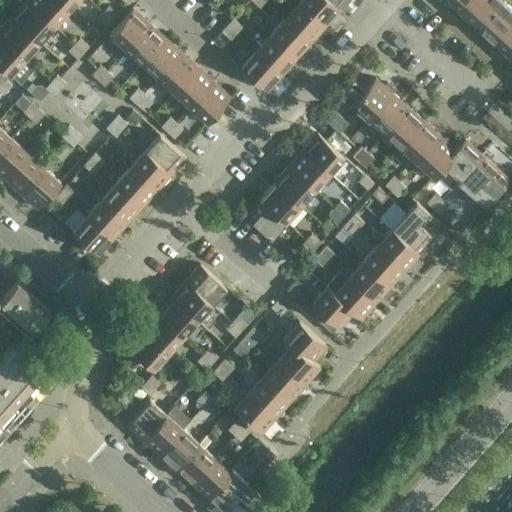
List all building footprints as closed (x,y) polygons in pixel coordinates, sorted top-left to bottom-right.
[(54,25),(26,0),(25,0),(12,16),(40,41),(54,25)] [(69,9),(58,0),(26,0),(54,25),(69,9)] [(76,0),(58,0),(69,9),(76,0)] [(343,12),(329,0),(299,0),(299,1),(325,25),(339,9),(343,13),(343,12)] [(329,0),(343,12),(350,5),(346,2),(347,0),(329,0)] [(450,0),(464,12),(474,0),(450,0)] [(502,0),(474,0),(464,12),(480,26),(503,0),(502,0)] [(511,8),(503,0),(480,26),(496,41),(511,22),(511,8)] [(325,25),(299,1),(284,17),(311,41),(325,25)] [(112,19),(118,13),(108,4),(102,10),(112,19)] [(133,7),(109,33),(126,48),(149,22),(133,7)] [(112,19),(102,10),(96,17),(106,26),(112,19)] [(40,41),(12,16),(0,28),(0,34),(25,57),(40,41)] [(242,26),(232,17),(226,23),(236,33),(242,26)] [(311,41),(284,17),(270,34),(296,57),(311,41)] [(149,22),(126,48),(142,63),(165,36),(149,22)] [(511,22),(496,41),(511,55),(511,54),(511,22)] [(236,33),(226,23),(221,30),(231,39),(236,33)] [(25,57),(0,34),(0,64),(10,74),(25,57)] [(296,57),(270,34),(255,50),(282,73),(296,57)] [(83,51),(89,45),(79,36),(73,42),(83,51)] [(165,36),(142,63),(158,77),(182,51),(165,36)] [(83,51),(73,42),(67,49),(77,58),(83,51)] [(282,73),(255,50),(240,66),(267,90),(282,73)] [(182,51),(158,77),(174,92),(198,65),(182,51)] [(98,79),(107,69),(100,63),(91,73),(98,79)] [(198,65),(174,92),(190,106),(214,80),(198,65)] [(104,85),(110,79),(113,75),(107,69),(98,79),(104,85)] [(60,89),(63,85),(66,82),(57,74),(51,80),(60,89)] [(364,89),(353,79),(339,95),(367,119),(395,88),(388,81),(385,85),(375,77),(364,89)] [(0,90),(3,93),(12,84),(6,78),(0,84),(0,90)] [(60,89),(51,80),(45,86),(55,95),(60,89)] [(214,80),(190,106),(207,121),(230,95),(214,80)] [(137,86),(128,96),(135,102),(144,92),(137,86)] [(395,88),(367,119),(368,121),(370,118),(385,132),(408,106),(393,92),(396,88),(395,88)] [(144,92),(135,102),(142,108),(151,98),(144,92)] [(29,116),(38,107),(31,101),(23,111),(29,116)] [(336,111),(329,105),(320,115),(327,121),(336,111)] [(408,106),(385,132),(401,146),(424,120),(408,106)] [(36,122),(44,113),(38,107),(29,116),(36,122)] [(134,124),(141,116),(133,108),(125,117),(134,124)] [(127,122),(123,118),(117,113),(111,120),(121,129),(127,122)] [(167,131),(176,121),(170,115),(160,125),(167,131)] [(121,129),(111,120),(105,126),(115,136),(121,129)] [(424,120),(401,146),(417,161),(440,135),(424,120)] [(167,131),(173,137),(183,127),(176,121),(167,131)] [(68,123),(63,129),(60,133),(67,140),(76,130),(68,123)] [(0,126),(0,148),(11,137),(0,126)] [(76,130),(67,140),(73,145),(82,135),(76,130)] [(318,132),(303,149),(329,172),(344,156),(318,132)] [(159,133),(144,149),(171,173),(186,156),(159,133)] [(440,135),(417,161),(433,175),(466,139),(465,138),(455,148),(440,135)] [(11,137),(0,148),(0,173),(4,177),(27,151),(11,137)] [(466,139),(433,175),(434,176),(444,166),(458,179),(456,180),(457,181),(485,149),(481,152),(466,139)] [(359,161),(367,151),(361,145),(352,154),(359,161)] [(171,173),(144,149),(130,165),(156,189),(171,173)] [(329,172),(303,149),(289,165),(315,188),(329,172)] [(485,149),(457,181),(484,206),(498,191),(487,181),(499,168),(489,159),(492,155),(485,149)] [(27,151),(4,177),(20,192),(44,166),(27,151)] [(104,160),(94,151),(89,157),(98,166),(104,160)] [(365,167),(374,157),(367,151),(359,161),(365,167)] [(98,166),(89,157),(82,164),(92,173),(98,166)] [(156,189),(130,165),(116,181),(142,205),(156,189)] [(315,188),(289,165),(274,181),(300,204),(315,188)] [(44,166),(20,192),(37,207),(60,180),(44,166)] [(358,180),(367,189),(373,182),(363,173),(358,180)] [(397,195),(406,186),(393,174),(384,183),(397,195)] [(142,205),(116,181),(101,198),(128,221),(142,205)] [(300,204),(274,181),(260,197),(286,220),(300,204)] [(60,189),(70,198),(76,192),(66,183),(60,189)] [(70,198),(60,189),(54,196),(64,205),(70,198)] [(433,208),(441,198),(434,191),(426,201),(433,208)] [(286,220),(260,197),(245,214),(271,237),(286,220)] [(128,221),(101,198),(87,214),(113,237),(128,221)] [(433,208),(438,212),(446,202),(441,198),(433,208)] [(344,215),(350,208),(340,200),(334,206),(344,215)] [(416,200),(391,228),(423,256),(429,249),(425,246),(434,236),(421,225),(431,214),(416,200)] [(344,215),(334,206),(328,213),(338,222),(344,215)] [(348,219),(358,228),(364,221),(354,212),(348,219)] [(113,237),(87,214),(72,230),(98,254),(113,237)] [(348,219),(342,225),(352,234),(358,228),(348,219)] [(391,228),(376,244),(404,269),(418,253),(422,257),(423,256),(391,228)] [(315,247),(321,241),(311,232),(305,238),(315,247)] [(315,247),(305,238),(299,245),(309,254),(315,247)] [(319,251),(329,259),(335,253),(325,244),(319,251)] [(376,244),(362,260),(390,285),(404,269),(376,244)] [(319,251),(313,257),(323,266),(329,259),(319,251)] [(362,260),(348,276),(375,301),(390,285),(362,260)] [(227,286),(200,263),(185,280),(212,303),(227,286)] [(375,301),(348,276),(340,269),(326,285),(361,317),(375,301)] [(306,286),(296,277),(290,284),(300,293),(306,286)] [(212,303),(185,280),(171,296),(197,319),(212,303)] [(16,281),(0,299),(0,308),(29,334),(50,311),(16,281)] [(360,318),(361,317),(326,285),(311,302),(339,327),(353,312),(360,318)] [(197,319),(171,296),(157,312),(183,335),(197,319)] [(280,315),(286,308),(276,299),(270,306),(280,315)] [(183,335),(157,312),(142,328),(168,351),(183,335)] [(241,329),(247,323),(237,314),(231,321),(241,329)] [(299,319),(284,336),(319,368),(320,367),(313,360),(327,344),(299,319)] [(241,329),(231,321),(225,327),(235,336),(241,329)] [(247,332),(257,340),(262,334),(253,325),(247,332)] [(168,351),(142,328),(127,345),(153,368),(168,351)] [(247,332),(241,338),(250,347),(257,340),(247,332)] [(290,344),(277,359),(305,384),(319,368),(284,336),(283,337),(290,344)] [(12,343),(3,353),(0,355),(0,407),(37,366),(12,343)] [(212,362),(218,355),(208,346),(202,353),(212,362)] [(212,362),(202,353),(196,359),(206,369),(212,362)] [(234,366),(224,358),(218,364),(228,373),(234,366)] [(277,359),(262,375),(290,400),(305,384),(277,359)] [(228,373),(218,364),(212,371),(222,379),(228,373)] [(146,379),(156,388),(161,382),(152,373),(146,379)] [(262,375),(248,391),(276,416),(290,400),(262,375)] [(146,379),(143,383),(140,386),(150,394),(156,388),(146,379)] [(202,405),(210,396),(203,390),(195,399),(202,405)] [(248,391),(233,408),(261,433),(276,416),(248,391)] [(207,411),(216,401),(210,396),(202,405),(207,411)] [(126,424),(143,439),(166,413),(149,398),(126,424)] [(166,413),(143,439),(159,453),(182,427),(166,413)] [(234,434),(243,424),(236,418),(227,428),(234,434)] [(240,440),(249,430),(243,424),(234,434),(240,440)] [(182,427),(159,453),(175,467),(198,441),(182,427)] [(198,441),(175,467),(191,482),(215,456),(198,441)] [(275,454),(269,447),(260,457),(266,463),(275,454)] [(215,456),(191,482),(207,496),(203,500),(204,500),(233,468),(231,467),(230,469),(215,456)] [(233,468),(204,500),(211,506),(214,503),(224,511),(235,499),(246,509),(260,493),(233,468)]
